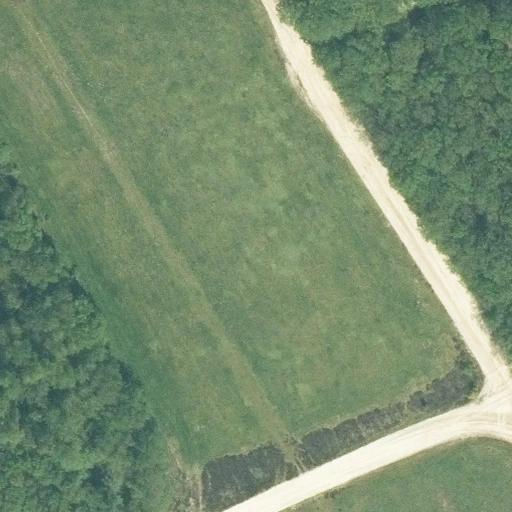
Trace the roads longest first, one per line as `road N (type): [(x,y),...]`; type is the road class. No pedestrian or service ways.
road 1 (track): [(511,390),(274,0)]
road 2 (track): [(245,511),(511,394)]
road 3 (track): [(298,42),(412,0)]
